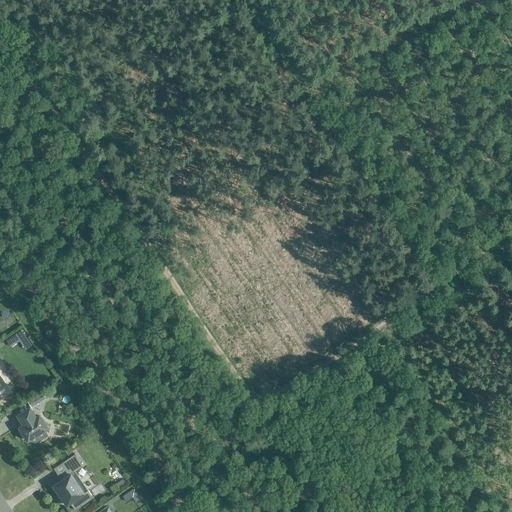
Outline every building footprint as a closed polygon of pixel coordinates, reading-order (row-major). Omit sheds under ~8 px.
[(32,344),(34,335),(27,334),(25,342),(32,344)] [(12,387),(7,386),(0,375),(0,364),(3,362),(0,357),(0,399),(5,396),(10,396),(12,387)] [(28,402),(32,408),(46,399),(42,393),(28,402)] [(49,424),(44,423),(40,416),(36,418),(30,408),(18,416),(25,425),(20,428),(22,431),(21,432),(25,439),(26,438),(28,441),(42,432),(47,433),(49,424)] [(54,486),(67,506),(71,503),(75,510),(94,498),(89,490),(84,493),(72,475),(84,467),(75,454),(63,463),(68,471),(60,477),(62,481),(54,486)] [(116,485),(119,490),(126,485),(122,480),(116,485)] [(140,499),(133,490),(122,498),(126,503),(132,499),(135,503),(140,499)]
